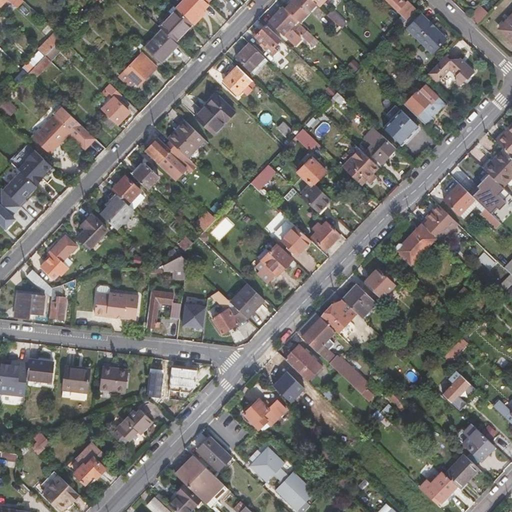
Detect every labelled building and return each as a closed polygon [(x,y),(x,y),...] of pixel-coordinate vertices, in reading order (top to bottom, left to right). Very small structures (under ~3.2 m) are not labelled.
[(206,0),(190,0),(185,6),(181,4),(178,7),(178,8),(193,22),(195,24),(200,18),(201,14),(206,10),(211,4),(209,2),(206,0)] [(315,0),(294,0),(287,7),(301,20),(318,3),(315,0)] [(387,0),(400,12),(408,20),(418,9),(408,0),(406,0),(405,0),(387,0)] [(481,5),(472,15),(479,23),(489,13),(481,5)] [(284,7),(271,20),(284,33),(298,20),(284,7)] [(178,8),(161,26),(164,29),(176,40),(193,22),(178,8)] [(409,29),(434,53),(447,38),(423,14),(409,29)] [(86,15),(76,24),(80,27),(89,18),(86,15)] [(260,32),(268,41),(270,43),(268,45),(278,55),(283,50),(279,45),(285,39),(268,23),(260,32)] [(501,29),(505,33),(509,28),(506,24),(501,29)] [(297,32),(313,47),(319,41),(303,26),(297,32)] [(147,46),(154,53),(163,61),(180,44),(176,40),(164,29),(147,46)] [(58,31),(41,49),(47,55),(55,46),(58,43),(64,37),(58,31)] [(238,56),(253,70),(266,56),(252,41),(238,56)] [(47,55),(53,60),(64,49),(58,43),(55,46),(47,55)] [(136,81),(140,85),(158,67),(143,53),(126,71),(136,81)] [(47,55),(30,73),(35,78),(53,60),(47,55)] [(452,68),(458,74),(457,83),(460,85),(466,79),(467,80),(475,72),(460,58),(459,60),(453,58),(451,56),(449,58),(446,55),(429,74),(437,82),(452,68)] [(266,56),(253,70),(256,73),(270,60),(266,56)] [(355,58),(348,65),(356,71),(362,64),(355,58)] [(237,65),(224,79),(240,93),(244,89),(249,93),(252,90),(247,85),(252,80),(237,65)] [(25,69),(13,82),(17,86),(30,73),(25,69)] [(136,81),(126,71),(122,76),(132,85),(136,81)] [(114,96),(102,108),(108,113),(112,117),(113,116),(119,121),(130,110),(119,99),(124,94),(111,82),(106,87),(114,96)] [(419,89),(405,104),(427,125),(434,118),(432,116),(435,114),(436,115),(447,103),(426,83),(420,90),(419,89)] [(328,88),(334,94),(338,90),(331,84),(328,88)] [(335,96),(341,103),(346,98),(339,92),(335,96)] [(207,104),(226,122),(236,112),(218,94),(207,104)] [(197,115),(215,133),(226,122),(207,104),(197,115)] [(404,110),(387,128),(403,144),(420,126),(404,110)] [(104,119),(112,128),(118,122),(112,117),(108,113),(104,119)] [(35,137),(52,153),(74,131),(56,114),(35,137)] [(187,120),(170,138),(172,140),(183,150),(189,156),(206,138),(187,120)] [(281,127),(290,137),(296,131),(286,122),(281,127)] [(511,125),(495,143),(504,151),(511,158),(511,125)] [(368,148),(382,161),(396,146),(389,139),(388,140),(382,135),(383,134),(376,127),(366,136),(373,144),(368,148)] [(304,128),(299,133),(303,137),(308,132),(304,128)] [(159,139),(148,150),(160,161),(171,150),(177,156),(183,150),(172,140),(167,146),(159,139)] [(18,170),(37,188),(54,170),(28,143),(10,161),(18,170)] [(177,156),(189,167),(194,161),(189,156),(183,150),(177,156)] [(483,170),(492,178),(504,189),(511,180),(511,158),(504,151),(493,163),(491,162),(483,170)] [(348,170),(362,183),(379,165),(366,152),(348,170)] [(311,157),(298,171),(312,184),(315,181),(325,170),(311,157)] [(270,164),(274,168),(280,162),(275,158),(270,164)] [(144,160),(132,172),(135,175),(147,163),(144,160)] [(147,163),(135,175),(149,188),(160,176),(147,163)] [(269,165),(258,176),(262,180),(273,169),(269,165)] [(478,165),(466,178),(479,191),(492,178),(483,170),(478,165)] [(18,170),(3,185),(22,204),(37,188),(18,170)] [(127,176),(114,189),(117,193),(125,200),(129,204),(142,191),(127,176)] [(312,184),(302,195),(319,212),(328,202),(326,201),(330,197),(332,199),(333,198),(315,181),(312,184)] [(444,200),(459,215),(461,213),(475,199),(460,184),(444,200)] [(0,222),(2,220),(8,226),(16,218),(12,215),(22,204),(3,185),(0,188),(0,222)] [(106,205),(108,207),(101,215),(117,230),(123,223),(126,224),(129,221),(129,217),(136,211),(125,200),(117,193),(106,205)] [(480,204),(485,209),(494,217),(496,219),(500,214),(483,198),(479,202),(480,204)] [(475,199),(461,213),(466,218),(477,207),(480,204),(479,202),(475,199)] [(423,226),(437,239),(438,241),(456,223),(438,206),(427,217),(429,220),(423,226)] [(214,209),(211,213),(217,219),(220,216),(214,209)] [(480,214),(489,222),(494,217),(485,209),(482,212),(480,214)] [(200,221),(208,229),(216,220),(217,219),(211,213),(209,211),(200,221)] [(87,230),(79,238),(89,249),(106,231),(92,216),(82,225),(87,230)] [(494,217),(489,222),(495,228),(500,223),(496,219),(494,217)] [(314,237),(328,250),(343,234),(328,220),(323,226),(321,224),(316,229),(318,232),(314,237)] [(285,225),(276,233),(283,240),(291,231),(285,225)] [(283,240),(298,255),(313,240),(297,225),(291,231),(283,240)] [(401,246),(397,250),(398,250),(397,252),(411,266),(437,239),(423,226),(422,225),(402,247),(401,246)] [(67,237),(52,253),(53,255),(62,263),(64,262),(78,247),(67,237)] [(278,244),(262,261),(277,275),(278,276),(294,259),(278,244)] [(189,258),(199,267),(202,264),(210,270),(222,259),(209,247),(206,250),(201,246),(189,258)] [(42,267),(55,280),(60,275),(63,277),(71,269),(64,262),(62,263),(53,255),(51,258),(42,267)] [(183,255),(165,264),(165,267),(186,269),(187,260),(183,255)] [(259,273),(269,283),(277,275),(262,261),(256,267),(261,271),(259,273)] [(151,268),(150,272),(163,274),(165,267),(165,264),(156,268),(151,268)] [(199,267),(206,274),(210,270),(202,264),(199,267)] [(27,274),(44,291),(46,289),(52,294),(53,288),(33,268),(27,274)] [(364,283),(382,300),(394,286),(377,270),(364,283)] [(511,276),(499,288),(504,294),(511,285),(511,276)] [(53,301),(51,317),(63,319),(66,297),(61,296),(62,289),(78,286),(79,279),(53,288),(52,294),(51,301),(53,301)] [(247,284),(230,301),(234,304),(248,318),(249,318),(266,301),(247,284)] [(357,314),(363,319),(377,304),(357,285),(342,300),(343,301),(357,314)] [(152,287),(148,323),(157,324),(157,322),(161,323),(161,318),(158,317),(160,298),(173,300),(175,290),(152,287)] [(464,289),(450,303),(463,315),(473,305),(468,299),(471,295),(464,289)] [(19,292),(16,315),(30,317),(31,311),(44,313),(46,295),(19,292)] [(98,293),(95,314),(137,319),(139,296),(110,292),(110,294),(98,293)] [(170,301),(168,312),(181,314),(182,303),(170,301)] [(333,306),(321,318),(336,333),(338,334),(357,314),(343,301),(336,308),(333,306)] [(182,326),(203,329),(206,307),(185,304),(182,326)] [(228,309),(238,324),(248,318),(234,304),(228,308),(228,309)] [(213,319),(223,334),(238,324),(228,309),(213,319)] [(316,313),(297,333),(302,339),(321,318),(316,313)] [(321,318),(302,339),(336,371),(358,392),(367,384),(337,356),(335,357),(329,351),(334,345),(330,340),(336,333),(321,318)] [(373,329),(365,322),(357,331),(365,338),(366,337),(374,345),(379,339),(371,332),(373,329)] [(347,342),(354,349),(360,343),(353,336),(347,342)] [(337,343),(350,355),(355,350),(354,349),(347,342),(342,338),(337,343)] [(459,342),(442,358),(446,362),(462,345),(459,342)] [(286,360),(291,366),(307,381),(321,366),(299,346),(286,360)] [(31,363),(29,378),(52,381),(55,361),(32,358),(31,363)] [(29,378),(31,363),(23,362),(22,365),(22,368),(14,367),(14,364),(4,363),(0,391),(0,392),(27,396),(29,378)] [(68,365),(65,388),(89,391),(91,369),(77,368),(77,366),(68,365)] [(174,368),(172,390),(189,392),(198,387),(199,370),(174,368)] [(125,392),(127,371),(102,369),(100,389),(125,392)] [(453,384),(443,395),(452,403),(470,385),(458,374),(450,381),(453,384)] [(393,389),(387,396),(397,406),(403,400),(403,399),(393,389)] [(243,413),(258,426),(266,419),(270,423),(285,407),(276,398),(269,405),(265,401),(262,403),(257,398),(243,413)] [(403,400),(397,406),(402,410),(408,404),(403,400)] [(494,408),(504,417),(508,413),(498,403),(494,408)] [(138,409),(119,429),(130,439),(141,429),(144,431),(155,421),(143,409),(140,412),(138,409)] [(76,421),(79,428),(91,423),(89,417),(82,418),(76,421)] [(461,444),(480,462),(495,447),(471,425),(463,433),(468,438),(461,444)] [(0,431),(0,439),(12,441),(13,433),(0,431)] [(457,440),(461,444),(468,438),(463,433),(457,440)] [(33,440),(39,446),(36,449),(40,453),(47,444),(38,435),(33,440)] [(200,450),(219,469),(233,455),(212,436),(200,450)] [(86,463),(76,473),(88,483),(96,474),(99,477),(108,467),(101,461),(107,453),(95,441),(80,457),(86,463)] [(0,445),(0,462),(1,463),(2,457),(14,459),(12,469),(18,470),(21,448),(0,445)] [(269,446),(251,465),(268,480),(275,472),(284,481),(277,488),(298,508),(315,489),(294,470),(290,474),(282,465),(285,462),(269,446)] [(326,449),(323,453),(330,459),(334,456),(326,449)] [(192,455),(174,473),(187,486),(201,499),(205,503),(213,495),(218,500),(228,489),(192,455)] [(445,475),(457,487),(459,489),(479,469),(464,456),(445,475)] [(419,489),(422,491),(430,499),(434,496),(440,503),(457,487),(445,475),(442,473),(431,485),(427,481),(419,489)] [(43,493),(61,510),(71,500),(73,501),(80,494),(60,476),(43,493)] [(179,496),(170,506),(176,511),(190,511),(201,499),(187,486),(186,488),(184,487),(177,494),(179,496)] [(144,502),(154,511),(164,511),(170,506),(154,491),(144,502)] [(205,503),(210,508),(218,500),(213,495),(205,503)] [(233,508),(236,511),(241,511),(245,509),(238,502),(233,508)]
